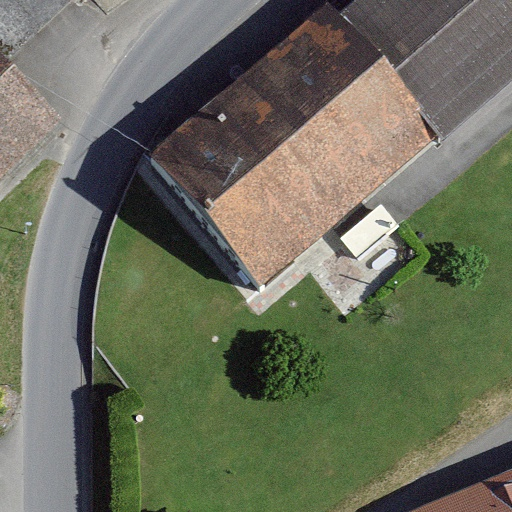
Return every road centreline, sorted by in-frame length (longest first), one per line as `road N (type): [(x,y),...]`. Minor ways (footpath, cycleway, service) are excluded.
road 1 (unclassified): [(217,0),(132,100),(87,186),(62,278),(54,511)]
road 2 (unknown): [(399,511),(511,437)]
